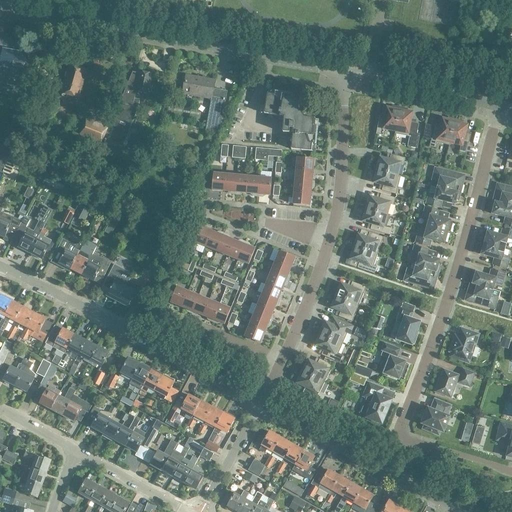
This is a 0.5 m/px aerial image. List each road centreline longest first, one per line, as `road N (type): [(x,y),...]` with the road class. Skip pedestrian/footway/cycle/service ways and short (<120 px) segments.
road 1 (residential): [(511,474),(401,430),(501,108)]
road 2 (residential): [(344,73),(0,6)]
road 3 (residential): [(261,401),(0,270)]
road 4 (residential): [(452,511),(261,401)]
road 5 (residential): [(331,237),(344,73)]
road 6 (residential): [(501,108),(344,73)]
road 7 (residential): [(282,363),(331,237)]
road 8 (residential): [(185,511),(73,450)]
road 9 (residential): [(199,511),(261,401)]
road 10 (residential): [(282,363),(168,310)]
